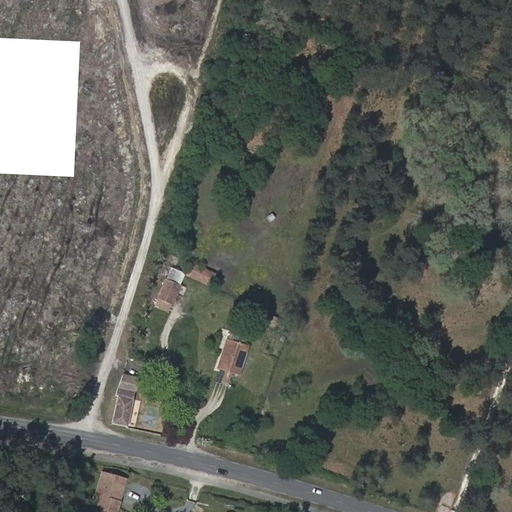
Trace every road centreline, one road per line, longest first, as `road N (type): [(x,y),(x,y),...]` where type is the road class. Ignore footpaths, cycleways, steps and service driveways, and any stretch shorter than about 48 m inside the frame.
road 1 (track): [(121,0),(160,188),(138,282),(78,452)]
road 2 (tertiary): [(369,511),(157,454),(0,427)]
road 3 (unknown): [(511,361),(462,511)]
